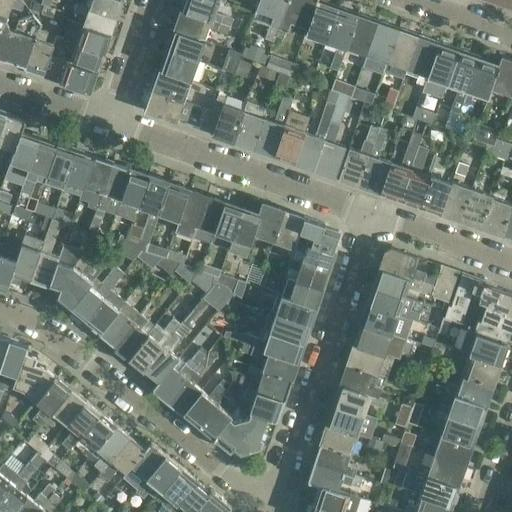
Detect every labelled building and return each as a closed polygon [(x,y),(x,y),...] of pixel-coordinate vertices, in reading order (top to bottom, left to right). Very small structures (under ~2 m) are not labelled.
[(0,0),(0,11),(7,14),(11,5),(21,9),(23,4),(20,0),(0,0)] [(78,0),(78,2),(116,15),(120,0),(78,0)] [(184,0),(182,8),(181,8),(219,22),(230,25),(233,17),(229,16),(214,11),(218,0),(184,0)] [(258,0),(251,20),(267,25),(263,38),(272,41),(274,34),(275,35),(278,25),(286,0),(258,0)] [(286,0),(278,25),(287,29),(290,21),(306,26),(315,3),(316,0),(286,0)] [(306,26),(304,32),(326,40),(336,7),(328,4),(326,1),(322,0),(320,0),(318,1),(316,0),(315,3),(306,26)] [(31,10),(42,13),(45,5),(34,1),(31,10)] [(72,20),(82,24),(109,33),(116,15),(78,2),(72,20)] [(20,8),(18,19),(31,14),(23,4),(21,9),(20,8)] [(336,7),(326,40),(337,44),(329,66),(338,69),(346,47),(357,15),(348,11),(347,8),(342,7),(338,8),(336,7)] [(175,28),(174,28),(204,39),(209,27),(216,29),(219,22),(181,8),(175,28)] [(18,19),(8,23),(0,27),(0,57),(5,59),(5,58),(24,65),(34,36),(37,27),(38,24),(31,14),(18,19)] [(366,54),(377,22),(368,19),(366,16),(361,14),(359,15),(357,15),(346,47),(366,54)] [(68,19),(62,37),(76,41),(103,51),(109,33),(82,24),(68,19)] [(227,33),(230,25),(219,22),(216,29),(227,33)] [(366,54),(360,70),(380,77),(382,71),(397,29),(388,26),(387,23),(382,22),(379,23),(377,22),(366,54)] [(37,27),(34,36),(24,65),(24,67),(42,73),(43,72),(43,73),(50,53),(53,43),(44,40),(47,31),(37,27)] [(174,28),(167,48),(197,59),(198,59),(205,39),(204,39),(174,28)] [(397,29),(382,71),(402,78),(406,68),(417,36),(408,33),(407,30),(402,28),(399,30),(397,29)] [(56,35),(53,43),(73,50),(70,60),(96,69),(97,69),(103,51),(76,41),(62,37),(56,35)] [(417,36),(406,68),(419,72),(415,80),(424,83),(427,75),(437,43),(428,40),(427,37),(422,35),(419,37),(417,36)] [(424,83),(421,90),(442,97),(447,82),(458,50),(448,47),(447,44),(442,42),(439,44),(437,43),(427,75),(424,83)] [(262,48),(248,43),(243,56),(257,61),(262,48)] [(167,48),(160,69),(190,79),(197,59),(167,48)] [(224,54),(220,67),(232,71),(236,59),(236,57),(238,52),(226,48),(224,54)] [(458,50),(447,82),(458,86),(450,109),(459,111),(467,88),(477,57),(469,54),(467,51),(462,49),(459,51),(458,50)] [(59,79),(89,90),(96,69),(50,53),(44,73),(59,78),(59,79)] [(294,62),(269,53),(264,67),(278,72),(288,75),(289,76),(294,62)] [(497,64),(490,87),(510,94),(511,89),(511,58),(501,55),(497,64)] [(477,57),(467,88),(487,96),(490,87),(497,64),(489,61),(487,58),(482,56),(479,58),(477,57)] [(236,59),(232,71),(245,75),(249,61),(236,57),(236,59)] [(294,62),(289,76),(299,79),(304,66),(294,62)] [(278,72),(264,67),(258,65),(254,75),(275,82),(278,72)] [(160,69),(153,89),(183,99),(190,79),(160,69)] [(288,75),(279,72),(275,83),(284,87),(288,75)] [(216,88),(225,92),(229,81),(220,78),(216,88)] [(342,94),(348,96),(351,97),(354,87),(355,86),(346,83),(342,94)] [(389,87),(382,107),(391,110),(398,90),(389,87)] [(153,89),(146,109),(176,120),(176,119),(177,119),(177,117),(188,120),(194,103),(183,99),(153,89)] [(364,90),(361,100),(371,104),(375,94),(364,90)] [(263,116),(253,146),(254,147),(254,146),(274,153),(289,110),(293,98),(282,94),(274,119),(263,116)] [(214,95),(209,109),(219,112),(224,98),(214,95)] [(245,103),(225,96),(212,132),(232,139),(245,103)] [(245,103),(232,139),(253,146),(263,116),(266,109),(245,102),(245,103)] [(303,130),(293,160),(294,160),(294,161),(313,167),(323,137),(329,122),(334,107),(325,104),(314,134),(303,130)] [(201,123),(200,127),(212,131),(219,112),(209,109),(206,108),(201,123)] [(289,110),(274,153),(293,160),(303,130),(308,116),(289,110)] [(0,130),(0,154),(2,155),(5,146),(14,149),(21,130),(25,119),(7,113),(0,130)] [(323,137),(313,167),(335,175),(337,170),(336,170),(345,145),(333,141),(335,136),(338,125),(329,122),(323,137)] [(498,129),(478,122),(472,137),(493,144),(498,129)] [(341,172),(339,177),(358,184),(369,153),(378,126),(368,123),(362,139),(360,138),(357,149),(349,146),(347,152),(340,172),(341,172)] [(474,126),(463,123),(459,134),(471,138),(474,126)] [(369,153),(358,184),(378,190),(389,160),(376,155),(385,129),(378,126),(369,153)] [(21,130),(14,149),(10,160),(19,163),(16,172),(25,175),(28,166),(38,136),(21,130)] [(389,160),(378,190),(380,191),(398,197),(409,168),(409,167),(420,133),(410,130),(399,163),(389,160)] [(25,175),(19,192),(30,196),(38,169),(47,172),(57,142),(38,136),(28,166),(25,175)] [(486,143),(484,151),(504,158),(509,143),(496,138),(494,145),(486,143)] [(47,172),(44,181),(61,187),(75,148),(57,142),(47,172)] [(409,168),(398,197),(419,205),(430,174),(418,170),(426,148),(417,145),(409,167),(409,168)] [(75,148),(61,187),(79,194),(93,154),(75,148)] [(79,194),(78,197),(88,201),(87,205),(96,208),(112,161),(93,154),(79,194)] [(436,156),(432,166),(441,169),(445,159),(436,156)] [(112,161),(96,208),(103,211),(115,215),(115,213),(121,197),(131,168),(112,161)] [(469,165),(458,161),(454,172),(465,176),(469,165)] [(499,173),(511,176),(511,168),(502,165),(499,173)] [(121,197),(115,213),(120,215),(131,219),(131,218),(136,205),(146,173),(131,168),(121,197)] [(430,174),(419,205),(440,212),(451,180),(430,172),(430,174)] [(146,173),(136,205),(150,210),(140,237),(140,239),(148,242),(158,212),(169,181),(146,173)] [(451,180),(440,212),(460,219),(471,187),(451,180)] [(169,181),(158,212),(177,218),(188,188),(169,181)] [(471,187),(460,219),(480,226),(491,194),(471,187)] [(0,188),(0,197),(8,200),(11,192),(0,188)] [(188,188),(177,218),(178,219),(174,229),(192,236),(196,224),(206,195),(189,189),(189,188),(188,188)] [(491,194),(480,226),(501,233),(511,207),(511,203),(492,196),(492,194),(491,194)] [(192,236),(191,239),(199,242),(200,239),(205,227),(209,229),(213,230),(223,201),(206,195),(196,224),(192,236)] [(15,205),(0,200),(0,199),(0,210),(11,215),(15,205)] [(54,207),(37,201),(34,211),(50,217),(54,207)] [(213,230),(209,241),(228,248),(232,236),(242,208),(223,201),(213,230)] [(232,236),(228,248),(246,254),(253,233),(264,203),(263,202),(259,212),(259,213),(242,208),(232,236)] [(264,203),(253,233),(273,240),(284,210),(283,210),(264,203)] [(30,210),(17,205),(14,213),(28,217),(30,210)] [(71,211),(55,206),(52,217),(67,223),(71,211)] [(511,207),(501,233),(502,233),(502,232),(511,234),(511,207)] [(103,211),(96,208),(88,228),(96,230),(103,211)] [(284,210),(273,240),(293,248),(295,242),(296,240),(304,216),(303,215),(302,217),(284,210)] [(45,215),(39,230),(45,232),(46,232),(51,217),(45,215)] [(304,216),(296,240),(308,244),(309,242),(330,250),(337,230),(322,225),(323,223),(304,216)] [(40,249),(29,278),(47,284),(58,255),(50,252),(61,221),(57,219),(51,217),(46,232),(45,232),(43,239),(40,249)] [(23,243),(10,280),(19,283),(22,275),(29,278),(40,249),(43,239),(26,233),(23,243)] [(126,237),(124,242),(128,243),(145,249),(148,242),(140,239),(131,236),(127,235),(126,237)] [(293,248),(290,258),(291,258),(294,259),(300,261),(302,262),(302,259),(327,268),(333,251),(330,250),(309,242),(308,244),(296,240),(295,242),(293,248)] [(0,248),(0,285),(7,288),(10,280),(23,243),(21,242),(16,258),(7,255),(10,246),(2,243),(0,248)] [(148,242),(145,249),(163,255),(166,248),(148,242)] [(58,255),(47,284),(59,288),(56,297),(69,307),(91,280),(102,267),(101,266),(80,249),(62,243),(58,255)] [(136,256),(141,249),(122,244),(116,251),(134,259),(136,256)] [(184,260),(186,252),(168,246),(165,253),(184,260)] [(384,249),(378,266),(410,276),(434,284),(431,294),(448,300),(457,276),(456,275),(458,270),(441,264),(436,278),(412,270),(416,256),(410,254),(390,246),(384,249)] [(161,256),(141,249),(136,256),(152,267),(155,264),(161,256)] [(277,253),(269,251),(265,262),(273,265),(277,253)] [(180,262),(161,256),(155,264),(170,275),(174,270),(180,262)] [(290,258),(286,267),(294,269),(291,276),(295,278),(321,287),(327,268),(302,259),(302,262),(300,261),(294,259),(291,258),(290,258)] [(199,269),(180,262),(174,270),(188,282),(199,269)] [(205,262),(202,270),(219,275),(222,268),(205,262)] [(91,280),(69,307),(83,319),(103,295),(110,287),(123,271),(115,265),(101,282),(95,276),(92,280),(91,280)] [(378,266),(372,284),(404,294),(406,287),(431,294),(434,284),(410,276),(378,266)] [(213,274),(199,269),(191,279),(206,291),(212,284),(213,274)] [(263,285),(268,270),(263,269),(258,283),(263,285)] [(448,304),(444,316),(451,319),(461,322),(464,314),(468,302),(472,290),(471,290),(476,276),(461,271),(459,277),(460,277),(451,305),(448,304)] [(283,274),(277,291),(315,304),(321,287),(295,278),(291,276),(283,274)] [(476,276),(471,290),(472,290),(480,293),(478,301),(511,312),(511,292),(484,282),(485,280),(476,276)] [(238,279),(234,291),(241,296),(245,281),(238,279)] [(216,282),(204,296),(218,308),(232,292),(225,285),(216,282)] [(372,284),(366,302),(412,317),(417,319),(419,312),(409,309),(413,297),(404,294),(372,284)] [(103,295),(83,319),(98,332),(118,307),(125,299),(110,287),(103,295)] [(277,291),(271,309),(309,322),(315,304),(277,291)] [(163,344),(143,368),(158,380),(172,363),(177,357),(170,350),(182,336),(191,326),(189,324),(207,303),(201,298),(180,323),(174,330),(163,344)] [(118,307),(98,332),(113,344),(133,319),(140,311),(125,299),(118,307)] [(511,312),(478,301),(476,305),(468,302),(464,314),(477,318),(474,327),(503,337),(503,335),(511,338),(511,312)] [(366,302),(360,322),(405,337),(412,317),(366,302)] [(269,308),(263,326),(264,327),(303,340),(309,322),(271,309),(269,308)] [(133,319),(113,344),(128,356),(148,331),(155,322),(140,311),(133,319)] [(148,331),(128,356),(143,368),(163,344),(174,330),(180,323),(172,316),(163,328),(155,322),(148,331)] [(451,319),(444,316),(442,316),(437,332),(446,334),(451,319)] [(360,322),(353,342),(393,355),(399,357),(405,337),(360,322)] [(227,329),(225,334),(240,340),(243,341),(297,359),(303,340),(264,327),(260,338),(242,331),(227,329)] [(459,348),(469,351),(499,362),(506,341),(502,340),(502,341),(466,328),(459,348)] [(0,360),(9,337),(0,333),(0,360)] [(431,345),(434,336),(426,334),(423,343),(431,345)] [(0,360),(0,393),(8,371),(16,373),(25,350),(27,344),(9,337),(0,360)] [(243,341),(240,350),(265,358),(261,369),(263,369),(290,378),(297,359),(243,341)] [(353,342),(346,362),(384,375),(385,374),(386,375),(392,358),(393,355),(353,342)] [(189,359),(196,365),(205,354),(198,349),(189,359)] [(441,352),(432,349),(428,360),(437,363),(441,352)] [(16,373),(12,385),(22,388),(34,400),(55,374),(44,365),(34,361),(36,355),(26,351),(27,350),(25,350),(16,373)] [(194,366),(166,400),(180,412),(201,388),(194,382),(215,357),(208,351),(205,354),(196,365),(194,366)] [(469,351),(462,371),(492,381),(499,362),(469,351)] [(151,388),(166,400),(194,366),(187,360),(180,369),(172,363),(158,380),(151,388)] [(346,362),(339,382),(377,395),(384,375),(346,362)] [(201,388),(180,412),(186,417),(189,420),(196,426),(203,417),(232,381),(229,369),(208,394),(201,388)] [(241,373),(229,369),(232,381),(233,381),(237,382),(241,373)] [(237,382),(257,389),(284,398),(290,378),(263,369),(259,379),(241,373),(237,382)] [(458,384),(447,381),(445,388),(455,392),(485,402),(492,381),(462,371),(458,384)] [(55,374),(34,400),(35,400),(36,399),(42,405),(32,417),(40,424),(44,418),(50,411),(70,387),(55,374)] [(203,417),(196,426),(211,438),(229,416),(231,414),(224,408),(230,400),(227,397),(234,388),(233,381),(232,381),(203,417)] [(339,382),(333,402),(364,412),(368,402),(381,406),(384,397),(377,395),(339,382)] [(246,385),(243,395),(253,398),(249,409),(250,410),(271,417),(275,418),(276,419),(277,417),(284,398),(257,389),(246,385)] [(50,411),(44,418),(52,425),(58,418),(67,424),(73,417),(86,400),(70,387),(50,411)] [(455,392),(448,413),(478,424),(479,422),(480,417),(485,402),(455,392)] [(409,393),(402,397),(401,402),(411,406),(415,395),(409,393)] [(67,437),(62,442),(69,448),(74,442),(76,444),(82,436),(98,417),(101,413),(86,400),(73,417),(67,424),(72,429),(66,436),(67,437)] [(422,403),(415,401),(408,421),(415,423),(422,403)] [(328,417),(327,423),(357,433),(370,437),(377,416),(364,412),(333,402),(328,417)] [(411,406),(400,403),(394,421),(404,425),(411,406)] [(229,416),(211,438),(213,436),(230,450),(233,447),(234,447),(235,447),(240,451),(250,448),(241,417),(238,406),(238,405),(237,406),(231,414),(229,416)] [(250,410),(238,406),(241,417),(250,448),(260,445),(263,438),(264,439),(264,438),(268,439),(273,424),(275,418),(271,417),(250,410)] [(18,420),(7,411),(1,416),(12,427),(18,420)] [(82,436),(76,444),(82,449),(89,454),(95,447),(114,424),(106,417),(101,413),(98,417),(82,436)] [(448,413),(440,433),(472,443),(478,424),(448,413)] [(320,443),(350,452),(357,433),(327,423),(320,443)] [(95,447),(89,454),(96,460),(93,463),(101,470),(110,459),(129,436),(114,424),(95,447)] [(405,429),(402,439),(401,442),(412,445),(416,433),(405,429)] [(32,432),(27,439),(37,448),(41,452),(47,444),(32,432)] [(440,433),(434,453),(464,464),(472,443),(440,433)] [(385,434),(382,441),(400,446),(401,442),(402,439),(385,434)] [(101,470),(98,474),(106,480),(118,466),(124,471),(143,448),(129,436),(110,459),(101,470)] [(381,443),(369,439),(366,447),(379,451),(381,443)] [(143,448),(124,471),(126,472),(139,484),(145,476),(164,452),(150,441),(144,448),(143,448)] [(410,445),(402,442),(395,461),(403,464),(410,445)] [(320,443),(314,461),(353,474),(356,465),(346,462),(350,452),(320,443)] [(62,456),(53,449),(47,456),(56,463),(62,456)] [(35,451),(27,460),(36,468),(42,472),(50,463),(35,451)] [(146,477),(135,490),(143,497),(148,492),(154,497),(160,490),(180,465),(164,452),(145,476),(146,477)] [(434,453),(427,473),(458,484),(464,464),(434,453)] [(76,470),(61,458),(56,464),(60,467),(68,474),(71,476),(76,470)] [(0,462),(0,492),(17,472),(10,467),(2,460),(0,462)] [(17,472),(0,492),(0,511),(1,511),(8,511),(26,491),(20,487),(36,468),(27,460),(17,472)] [(361,477),(353,474),(314,461),(308,480),(318,484),(337,491),(340,480),(359,486),(361,477)] [(395,461),(393,467),(399,469),(398,473),(394,484),(401,487),(408,466),(403,464),(395,461)] [(162,503),(158,509),(160,511),(165,511),(169,508),(194,476),(180,465),(160,490),(167,496),(162,503)] [(394,484),(398,473),(387,469),(382,483),(386,484),(393,487),(394,484)] [(91,482),(76,470),(71,476),(86,488),(91,482)] [(424,482),(420,493),(451,504),(458,484),(427,473),(419,471),(416,479),(424,482)] [(194,476),(169,508),(172,511),(190,511),(209,489),(194,476)] [(48,482),(40,491),(48,498),(53,492),(55,488),(48,482)] [(318,484),(312,502),(341,511),(353,511),(355,506),(358,497),(337,491),(318,484)] [(387,504),(393,487),(386,484),(380,502),(387,504)] [(107,492),(100,486),(94,495),(100,500),(107,492)] [(209,489),(190,511),(233,511),(229,508),(231,505),(211,489),(210,489),(209,489)] [(26,491),(8,511),(35,511),(48,498),(40,491),(34,498),(26,491)] [(48,498),(35,511),(50,511),(51,511),(57,505),(54,502),(59,497),(53,492),(48,498)] [(405,511),(408,511),(448,511),(451,504),(420,493),(415,506),(407,503),(405,511)] [(117,501),(107,494),(101,501),(111,509),(117,501)] [(400,500),(390,496),(388,504),(397,507),(400,500)] [(341,511),(312,502),(309,511),(341,511)]
